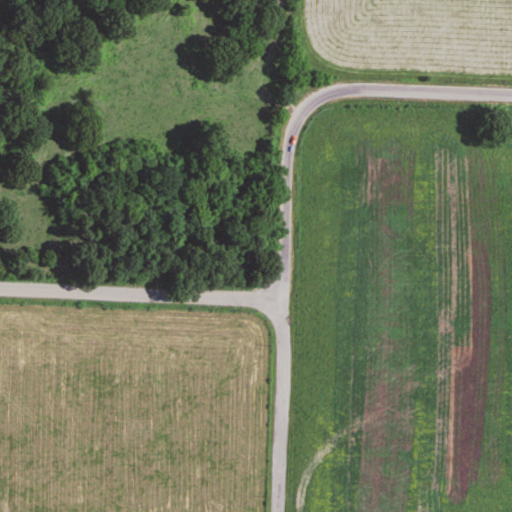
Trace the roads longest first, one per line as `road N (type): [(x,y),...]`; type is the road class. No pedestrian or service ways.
road 1 (residential): [(511,102),(325,96),(297,109),(285,302)]
road 2 (residential): [(285,302),(0,290)]
road 3 (residential): [(276,511),(285,302)]
